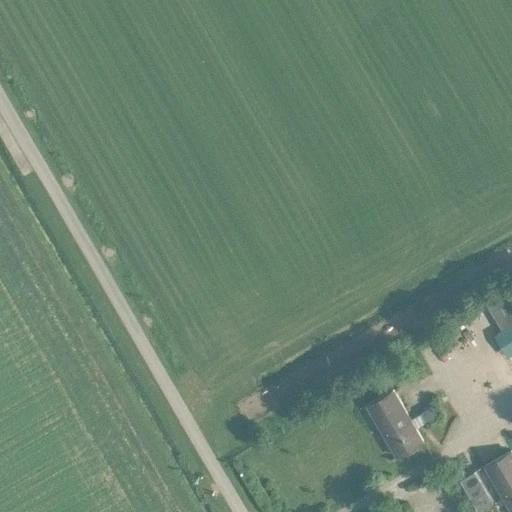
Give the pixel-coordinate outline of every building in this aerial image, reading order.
[(482,298),(488,309),(509,296),(502,286),(482,298)] [(488,309),(494,319),(511,308),(511,301),(509,296),(488,309)] [(511,308),(494,319),(500,329),(511,322),(511,308)] [(365,405),(395,457),(422,442),(392,390),(365,405)] [(484,466),(510,511),(511,511),(511,454),(510,451),(484,466)]
